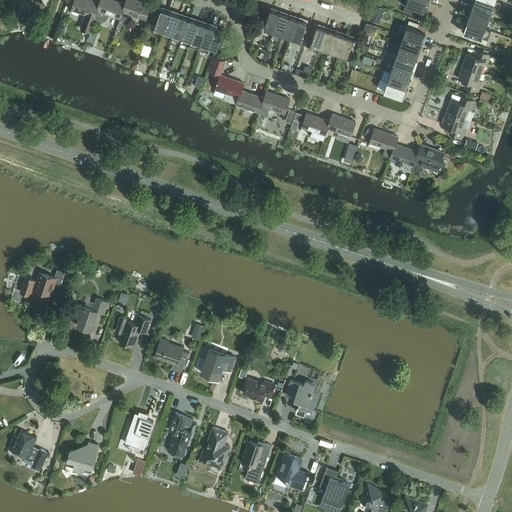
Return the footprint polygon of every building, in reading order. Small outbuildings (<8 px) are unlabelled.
[(90,32),(93,23),(97,11),(100,3),(100,0),(93,0),(93,1),(90,0),(74,0),(71,10),(85,15),(81,29),(90,32)] [(120,19),(123,12),(122,12),(125,4),(113,0),(100,0),(100,3),(97,11),(93,23),(97,24),(107,19),(109,15),(120,19)] [(122,12),(123,12),(146,19),(151,5),(136,0),(126,0),(125,4),(122,12)] [(422,18),(424,11),(428,1),(424,0),(407,0),(403,12),(422,18)] [(490,0),(474,0),(473,4),(492,10),(497,12),(500,3),(495,2),(490,0)] [(470,13),(489,20),(492,10),(473,4),(470,13)] [(371,13),(381,16),(384,8),(374,5),(371,13)] [(165,30),(171,12),(161,8),(155,27),(165,30)] [(273,31),(280,12),(271,9),(264,28),(273,31)] [(171,12),(165,30),(174,33),(180,15),(171,12)] [(289,15),(280,12),(273,31),(282,34),(289,15)] [(467,22),(486,29),(489,20),(470,13),(467,22)] [(189,18),(180,15),(174,33),(183,37),(189,18)] [(292,38),(298,19),(289,15),(282,34),(292,38)] [(190,45),(198,21),(189,18),(183,37),(181,42),(190,45)] [(307,22),(298,19),(292,38),(301,41),(307,22)] [(207,24),(198,21),(190,45),(199,49),(207,24)] [(482,38),(486,29),(467,22),(464,32),(482,38)] [(407,26),(403,35),(422,42),(425,33),(421,31),(423,26),(413,23),(411,28),(407,26)] [(217,27),(207,24),(199,49),(208,52),(209,48),(216,50),(218,43),(212,41),(217,27)] [(318,52),(320,47),(326,28),(317,25),(310,44),(311,44),(309,49),(318,52)] [(326,28),(320,47),(329,50),(336,32),(326,28)] [(345,35),(336,32),(329,50),(338,54),(345,35)] [(345,35),(338,54),(347,57),(354,38),(345,35)] [(419,51),(422,42),(403,35),(400,44),(419,51)] [(397,53),(416,60),(419,51),(400,44),(397,53)] [(467,54),(463,66),(481,72),(484,64),(487,65),(491,55),(477,50),(475,57),(467,54)] [(413,69),(416,60),(397,53),(394,63),(413,69)] [(221,74),(226,61),(214,57),(209,72),(220,75),(221,74)] [(354,68),(364,70),(365,61),(355,59),(354,68)] [(410,78),(413,69),(394,63),(391,72),(410,78)] [(478,81),(481,72),(463,66),(458,79),(467,82),(465,87),(478,92),(481,82),(478,81)] [(387,81),(406,87),(410,78),(391,72),(387,81)] [(241,90),(242,90),(244,83),(220,75),(216,89),(226,93),(224,99),(236,103),(238,97),(239,97),(241,90)] [(406,87),(387,81),(384,91),(403,97),(406,87)] [(264,98),(242,90),(241,90),(239,97),(238,97),(236,103),(236,104),(260,112),(262,105),(264,98)] [(266,91),(264,98),(262,105),(285,113),(290,99),(266,91)] [(482,91),(480,97),(489,101),(492,94),(482,91)] [(447,112),(465,118),(468,110),(471,111),(475,101),(462,97),(459,103),(451,100),(447,112)] [(292,122),(295,110),(288,108),(285,120),(292,122)] [(306,112),(301,127),(313,131),(311,135),(318,138),(324,140),(328,128),(327,128),(330,121),(329,120),(306,112)] [(465,118),(447,112),(442,125),(444,125),(444,127),(444,129),(445,131),(446,132),(448,133),(449,133),(462,138),(465,128),(462,127),(465,118)] [(330,121),(327,128),(328,128),(350,136),(355,122),(332,113),(329,120),(330,121)] [(393,150),(395,143),(398,136),(374,128),(369,142),(393,150)] [(350,143),(347,152),(354,154),(357,145),(350,143)] [(418,151),(395,143),(393,150),(390,157),(413,165),(416,158),(418,151)] [(420,144),(418,151),(416,158),(413,165),(412,169),(420,172),(423,166),(438,171),(439,166),(440,167),(441,167),(442,166),(443,166),(444,166),(445,165),(445,164),(445,163),(445,162),(445,161),(445,160),(444,159),(443,158),(442,158),(444,152),(420,144)] [(30,295),(33,289),(51,295),(56,282),(61,284),(65,272),(57,269),(55,277),(40,272),(37,281),(26,277),(20,292),(30,295)] [(80,318),(78,326),(91,331),(98,312),(104,314),(108,302),(98,298),(94,309),(79,304),(75,316),(80,318)] [(158,317),(161,310),(155,308),(152,315),(158,317)] [(136,324),(127,321),(128,318),(120,315),(115,331),(122,333),(119,340),(134,346),(140,330),(146,332),(151,320),(139,316),(136,324)] [(182,371),(189,352),(183,350),(184,347),(169,342),(169,341),(161,338),(155,357),(177,364),(176,369),(182,371)] [(231,371),(235,357),(226,354),(225,357),(209,351),(201,372),(219,379),(222,368),(231,371)] [(245,377),(247,369),(242,367),(239,375),(245,377)] [(271,397),(275,384),(265,381),(264,383),(248,377),(242,392),(255,397),(254,398),(263,401),(265,395),(271,397)] [(309,409),(312,410),(318,394),(313,393),(316,384),(306,380),(305,384),(300,382),(300,383),(291,380),(286,394),(295,397),(295,398),(301,400),(297,411),(307,414),(309,409)] [(140,410),(139,413),(135,412),(127,436),(132,441),(131,444),(145,449),(154,422),(148,419),(150,414),(140,410)] [(184,455),(192,433),(183,430),(188,416),(175,412),(170,428),(175,430),(168,450),(184,455)] [(223,468),(230,446),(224,444),(229,432),(213,427),(206,447),(205,447),(200,461),(212,465),(213,464),(223,468)] [(37,437),(21,430),(18,437),(15,435),(9,448),(25,456),(23,460),(32,465),(32,466),(40,470),(49,452),(33,445),(37,437)] [(242,462),(249,465),(245,478),(259,483),(272,445),(259,441),(258,444),(249,441),(242,462)] [(93,469),(99,444),(89,442),(87,448),(85,448),(81,449),(80,452),(70,449),(68,460),(76,462),(74,470),(83,472),(85,467),(93,469)] [(303,489),(308,473),(298,470),(302,458),(286,452),(278,476),(293,481),(292,485),(303,489)] [(343,505),(350,483),(336,478),(339,471),(327,466),(318,490),(325,493),(320,507),(333,511),(338,511),(341,504),(343,505)] [(379,489),(379,488),(368,483),(364,491),(365,492),(360,501),(373,507),(371,511),(370,511),(382,511),(385,507),(380,504),(385,493),(379,489)] [(425,511),(428,504),(406,496),(401,511),(425,511)]
